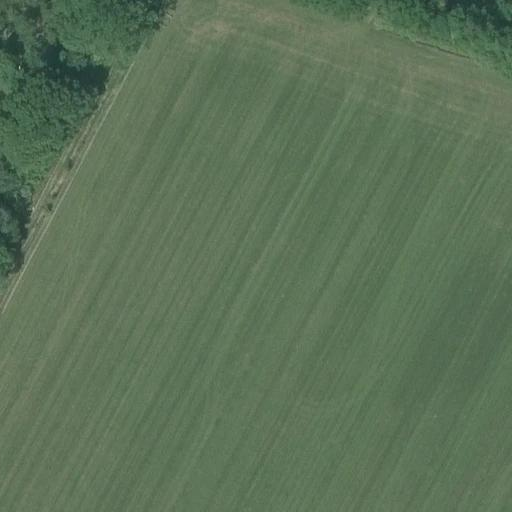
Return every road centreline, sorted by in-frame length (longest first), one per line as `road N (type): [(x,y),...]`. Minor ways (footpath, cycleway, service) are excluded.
road 1 (track): [(152,0),(0,286)]
road 2 (track): [(511,40),(389,0)]
